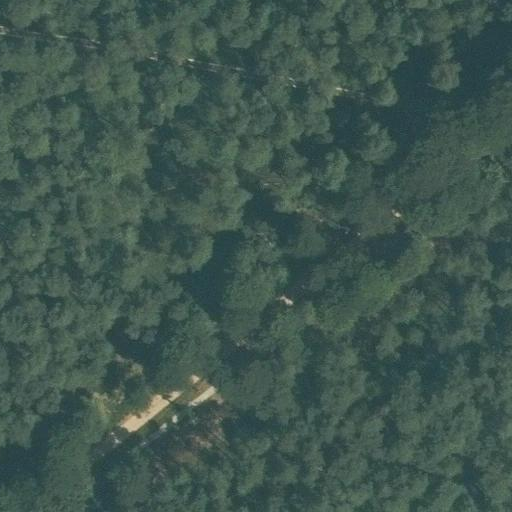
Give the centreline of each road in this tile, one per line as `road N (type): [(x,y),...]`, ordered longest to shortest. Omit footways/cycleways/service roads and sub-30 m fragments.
road 1 (track): [(0,510),(511,87)]
road 2 (track): [(511,110),(0,28)]
